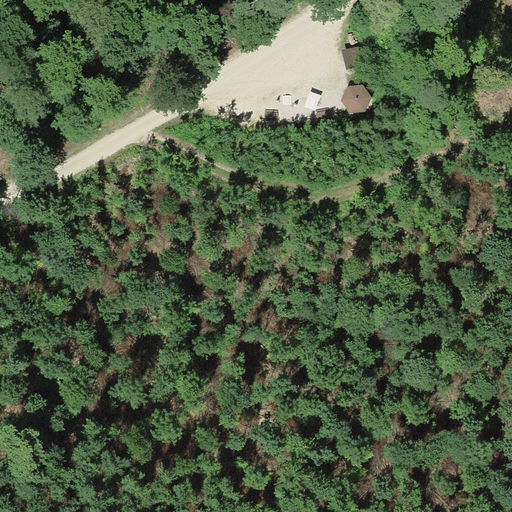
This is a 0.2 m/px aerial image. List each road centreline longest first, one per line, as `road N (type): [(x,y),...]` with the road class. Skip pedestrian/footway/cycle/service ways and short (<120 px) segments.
road 1 (track): [(132,126),(256,182),(334,194),(511,127)]
road 2 (track): [(0,182),(164,113),(334,0)]
